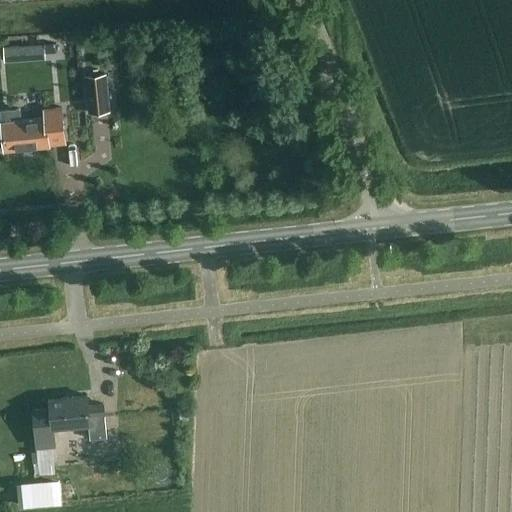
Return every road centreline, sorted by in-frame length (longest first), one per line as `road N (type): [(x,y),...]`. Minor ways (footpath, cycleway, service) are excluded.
road 1 (secondary): [(0,267),(374,228)]
road 2 (unclassified): [(374,228),(368,175),(304,0)]
road 3 (secondary): [(374,228),(511,213)]
